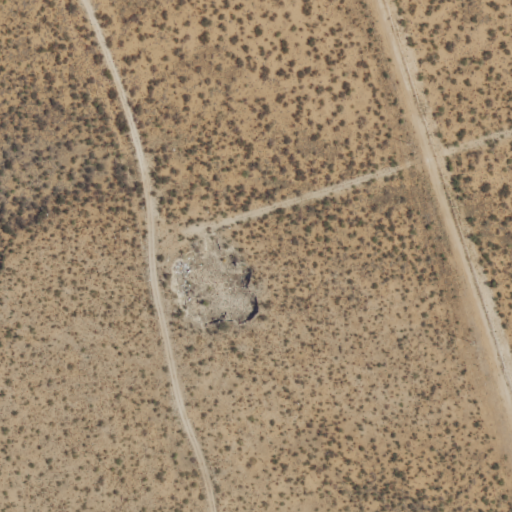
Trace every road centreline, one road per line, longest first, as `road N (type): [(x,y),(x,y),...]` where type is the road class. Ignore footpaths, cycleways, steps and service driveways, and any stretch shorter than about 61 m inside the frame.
road 1 (track): [(217,511),(166,370),(110,0)]
road 2 (track): [(148,232),(360,176),(511,120)]
